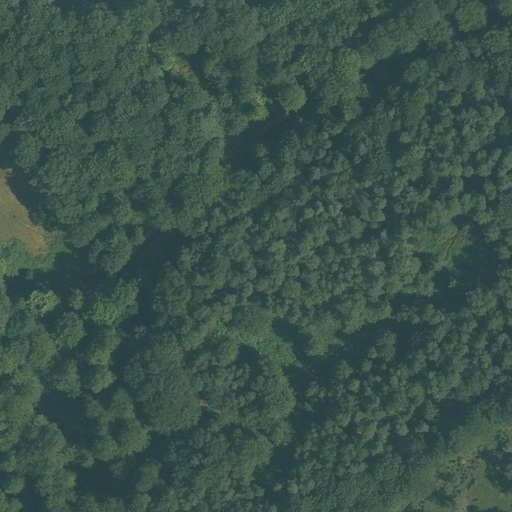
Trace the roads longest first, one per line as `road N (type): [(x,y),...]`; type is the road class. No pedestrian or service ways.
road 1 (unclassified): [(94,295),(122,277),(281,115),(511,2)]
road 2 (unclassified): [(484,0),(256,119),(94,295)]
road 3 (track): [(124,0),(170,101),(242,148)]
